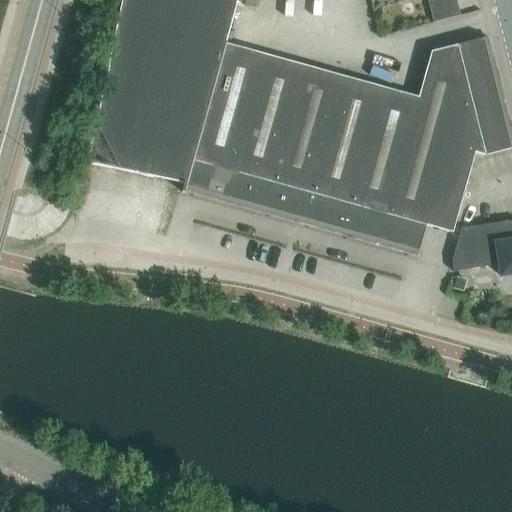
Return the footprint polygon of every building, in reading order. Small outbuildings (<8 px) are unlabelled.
[(121,0),(87,164),(145,176),(184,184),(182,192),(182,193),(184,193),(184,191),(223,202),(262,213),(301,224),(339,234),(359,240),(378,245),(397,251),(417,256),(418,253),(425,226),(428,227),(452,234),(464,193),(475,153),(484,156),(500,152),(511,148),(511,135),(506,110),(497,78),(487,38),(430,52),(428,61),(417,98),(380,87),(342,77),(303,66),(264,55),(225,44),(237,0),(121,0)] [(254,8),(256,0),(245,0),(244,6),(254,8)] [(431,0),(427,1),(433,23),(460,16),(455,0),(431,0)] [(511,221),(488,225),(477,226),(483,267),(498,265),(500,276),(511,274),(511,221)] [(461,229),(451,262),(453,272),(458,271),(468,270),(483,267),(477,226),(472,227),(461,229)]
